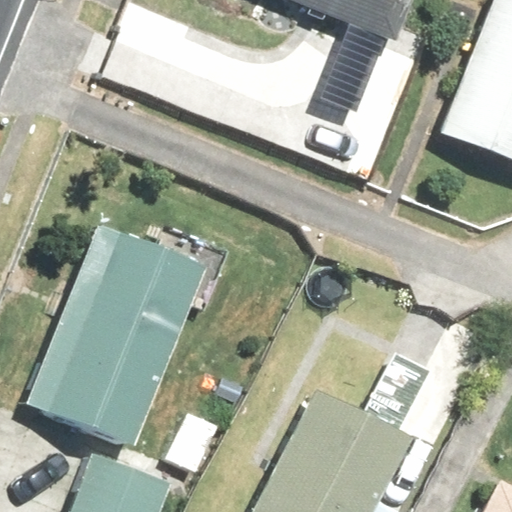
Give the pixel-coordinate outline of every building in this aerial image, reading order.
[(278,0),(322,20),(292,86),(333,104),(380,0),(278,0)] [(511,128),(511,0),(469,0),(415,123),(499,160),(511,128)] [(0,396),(104,440),(179,259),(73,215),(0,392),(0,396)] [(339,511),(380,436),(286,387),(219,511),(339,511)] [(132,511),(144,479),(65,450),(42,511),(132,511)] [(511,511),(511,488),(476,471),(455,511),(511,511)]
